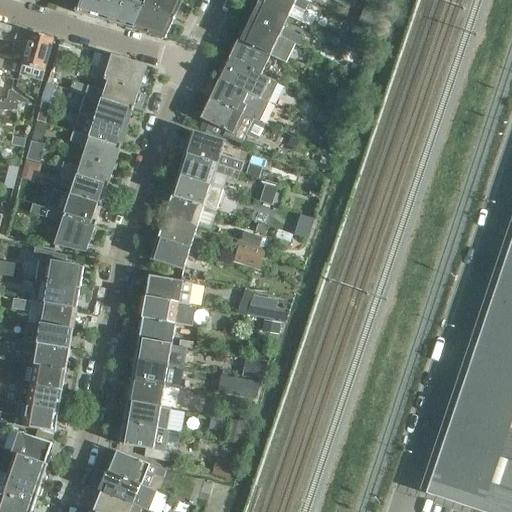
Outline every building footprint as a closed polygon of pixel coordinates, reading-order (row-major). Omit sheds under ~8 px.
[(147,5),(136,0),(79,0),(76,11),(135,29),(147,5)] [(136,0),(147,5),(174,18),(183,0),(136,0)] [(257,0),(257,1),(290,16),(295,6),(308,12),(312,3),(304,0),(257,0)] [(252,13),(248,21),(300,45),(304,38),(284,28),(290,16),(257,1),(257,3),(254,3),(250,11),(252,13)] [(147,5),(135,29),(165,38),(174,18),(147,5)] [(371,28),(378,11),(365,6),(358,23),(371,28)] [(240,38),(238,39),(271,55),(276,46),(296,55),(300,45),(248,21),(244,29),(242,29),(239,36),(240,38)] [(0,39),(15,43),(10,57),(16,58),(23,59),(31,33),(0,23),(0,39)] [(349,42),(365,48),(372,33),(356,26),(349,42)] [(22,66),(23,66),(20,75),(42,81),(45,72),(55,39),(31,33),(23,59),(22,66)] [(233,52),(229,60),(262,76),(271,55),(238,39),(238,40),(238,42),(235,43),(232,48),(233,52)] [(59,46),(54,64),(65,67),(70,49),(59,46)] [(103,53),(99,68),(95,67),(92,76),(108,82),(139,91),(147,66),(103,53)] [(356,56),(351,69),(358,71),(362,59),(356,56)] [(23,59),(16,58),(12,71),(20,74),(23,66),(22,66),(23,59)] [(219,77),(220,79),(270,103),(279,84),(262,76),(229,60),(226,68),(223,69),(220,75),(222,77),(219,77)] [(343,78),(339,89),(346,92),(350,81),(343,78)] [(214,92),(211,98),(244,114),(255,119),(261,122),(270,103),(220,79),(220,80),(216,82),(213,89),(214,92)] [(70,92),(85,96),(86,97),(133,110),(139,91),(108,82),(105,91),(88,86),(73,81),(70,90),(70,92)] [(345,113),(352,94),(331,86),(324,105),(345,113)] [(11,88),(10,99),(20,101),(31,102),(31,101),(14,88),(11,88)] [(28,94),(35,100),(37,89),(29,88),(28,94)] [(46,88),(42,104),(51,106),(56,108),(58,101),(52,99),(54,90),(46,88)] [(0,120),(3,121),(5,111),(19,108),(20,101),(10,99),(0,97),(0,120)] [(133,110),(86,97),(80,115),(126,129),(133,110)] [(211,98),(211,100),(207,101),(205,107),(206,110),(202,118),(212,124),(209,131),(243,144),(255,119),(244,114),(211,98)] [(42,104),(37,120),(47,122),(51,106),(42,104)] [(322,110),(317,121),(328,126),(333,114),(322,110)] [(80,115),(77,124),(74,134),(120,148),(126,129),(80,115)] [(314,125),(309,135),(317,139),(319,139),(319,138),(323,130),(314,125)] [(332,139),(335,133),(327,129),(324,135),(332,139)] [(34,132),(31,142),(32,142),(40,145),(43,135),(34,132)] [(192,133),(185,154),(218,165),(225,167),(241,172),(244,163),(221,156),(225,144),(192,133)] [(120,148),(74,134),(72,142),(87,146),(83,158),(114,168),(120,148)] [(17,145),(24,147),(27,138),(19,136),(17,145)] [(303,155),(307,147),(295,141),(291,148),(303,155)] [(32,142),(27,158),(39,162),(44,146),(40,145),(32,142)] [(186,155),(179,175),(223,189),(227,177),(235,179),(237,171),(225,167),(218,165),(185,154),(186,155)] [(53,170),(60,172),(108,186),(114,168),(83,158),(80,167),(56,160),(53,170)] [(26,162),(21,179),(29,181),(33,171),(38,173),(40,167),(34,165),(26,162)] [(261,166),(248,162),(245,173),(257,177),(261,166)] [(4,187),(13,189),(18,168),(9,166),(4,187)] [(108,186),(60,172),(58,179),(74,185),(71,196),(102,205),(108,186)] [(179,175),(173,196),(217,210),(223,189),(179,175)] [(272,205),(277,193),(279,185),(266,181),(259,200),(272,205)] [(277,193),(272,205),(280,208),(284,195),(277,193)] [(40,197),(37,208),(96,224),(102,205),(71,196),(68,205),(40,197)] [(173,196),(166,217),(199,228),(213,232),(219,211),(217,210),(173,196)] [(37,208),(33,206),(30,215),(61,225),(55,246),(57,246),(57,245),(86,252),(89,243),(90,243),(96,224),(37,208)] [(268,217),(260,215),(252,212),(250,221),(258,223),(266,226),(268,217)] [(158,238),(158,239),(201,252),(203,244),(194,241),(199,228),(166,217),(159,238),(158,238)] [(268,217),(266,226),(273,228),(276,220),(268,217)] [(262,237),(266,226),(258,223),(254,234),(262,237)] [(245,232),(242,241),(260,247),(263,237),(245,232)] [(158,239),(152,260),(185,270),(187,263),(188,264),(190,257),(198,260),(201,252),(158,239)] [(267,250),(260,247),(242,241),(241,241),(234,262),(255,269),(260,270),(267,250)] [(511,244),(474,356),(511,368),(511,244)] [(73,257),(35,248),(33,259),(40,260),(38,271),(50,273),(49,284),(80,289),(84,268),(71,266),(73,257)] [(0,262),(0,276),(13,278),(15,265),(0,262)] [(145,294),(147,297),(180,303),(189,304),(192,283),(183,282),(150,276),(148,287),(146,288),(145,294)] [(36,282),(32,301),(77,309),(80,289),(49,284),(36,282)] [(237,313),(247,317),(255,293),(246,290),(237,313)] [(289,301),(258,295),(253,316),(282,322),(289,301)] [(143,317),(143,319),(176,325),(178,312),(205,317),(207,308),(180,303),(147,297),(145,307),(143,308),(141,315),(143,317)] [(32,301),(20,299),(14,298),(13,309),(35,313),(44,314),(42,325),(73,330),(77,309),(32,301)] [(142,331),(141,339),(173,344),(176,325),(143,319),(144,321),(144,322),(141,321),(139,331),(142,331)] [(279,322),(260,319),(257,329),(277,333),(279,322)] [(22,331),(20,341),(70,350),(73,330),(42,325),(23,322),(22,331)] [(194,341),(181,338),(180,346),(193,348),(194,341)] [(20,341),(5,339),(3,348),(15,349),(15,351),(37,355),(35,365),(66,370),(70,350),(20,341)] [(136,349),(134,359),(170,365),(173,344),(141,339),(139,347),(136,349)] [(193,348),(180,346),(179,353),(192,355),(193,348)] [(511,511),(511,368),(474,356),(428,494),(481,511),(511,511)] [(135,372),(133,381),(166,386),(170,365),(134,359),(133,370),(135,372)] [(267,366),(254,362),(249,378),(262,380),(267,366)] [(12,371),(10,382),(22,384),(63,391),(66,370),(35,365),(33,375),(12,371)] [(263,381),(262,380),(242,377),(222,374),(217,395),(255,401),(257,396),(263,381)] [(22,384),(10,382),(7,381),(6,390),(21,393),(19,405),(59,411),(63,391),(22,384)] [(130,399),(130,401),(163,407),(166,386),(133,381),(132,390),(129,389),(127,399),(130,399)] [(126,414),(125,422),(159,428),(163,407),(130,401),(130,402),(129,401),(128,405),(126,407),(125,413),(126,414)] [(17,415),(0,412),(0,426),(5,428),(10,424),(56,432),(59,411),(19,405),(17,415)] [(230,439),(245,442),(250,422),(234,418),(230,439)] [(123,435),(121,444),(154,450),(152,458),(170,462),(172,454),(167,453),(172,430),(159,428),(125,422),(124,427),(122,428),(121,433),(123,435)] [(196,434),(208,436),(209,427),(198,425),(196,434)] [(1,450),(13,454),(48,465),(51,458),(48,455),(52,443),(19,433),(8,430),(1,450)] [(108,467),(110,471),(110,472),(142,485),(149,487),(154,474),(164,478),(167,471),(157,467),(151,465),(149,464),(118,451),(114,461),(111,462),(108,467)] [(13,454),(7,473),(42,485),(42,484),(45,483),(47,477),(45,474),(48,465),(13,454)] [(213,474),(231,478),(235,463),(217,458),(213,474)] [(0,471),(0,493),(35,505),(38,497),(41,496),(43,489),(41,486),(42,485),(7,473),(0,471)] [(142,485),(110,472),(109,475),(107,474),(103,483),(105,484),(102,491),(142,507),(145,498),(138,496),(142,485)] [(142,507),(102,491),(98,501),(95,502),(92,510),(95,511),(141,511),(143,508),(142,507)] [(32,511),(35,505),(0,493),(0,511),(32,511)]
